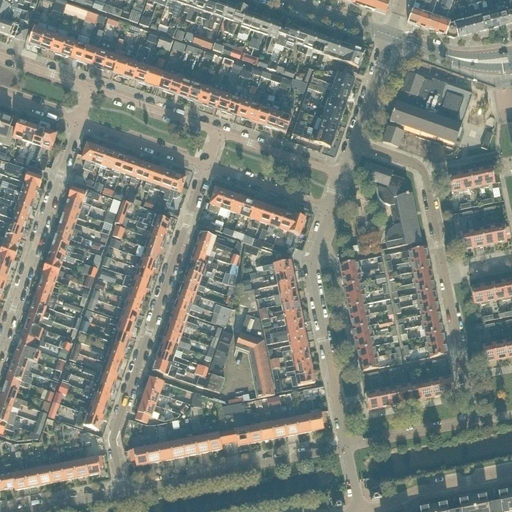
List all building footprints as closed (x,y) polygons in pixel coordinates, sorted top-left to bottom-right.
[(68,3),(64,1),(60,0),(57,0),(54,8),(65,12),(67,4),(68,3)] [(93,9),(95,3),(86,0),(84,6),(93,9)] [(168,0),(166,7),(170,9),(169,14),(173,15),(178,0),(168,0)] [(178,0),(173,15),(172,18),(178,20),(180,12),(179,12),(181,5),(186,7),(188,0),(178,0)] [(188,0),(186,7),(184,14),(188,15),(186,22),(190,23),(193,17),(198,0),(188,0)] [(198,0),(193,17),(190,23),(195,25),(197,18),(202,20),(208,0),(198,0)] [(214,0),(213,0),(208,0),(202,20),(206,21),(203,29),(208,30),(218,2),(214,0)] [(365,8),(367,0),(356,0),(355,5),(365,8)] [(378,0),(367,0),(365,8),(375,12),(378,0)] [(389,0),(378,0),(375,12),(386,16),(386,15),(391,0),(389,0)] [(426,3),(426,0),(421,0),(418,11),(413,10),(408,23),(418,27),(426,3)] [(427,0),(426,3),(418,27),(427,30),(431,16),(427,14),(431,0),(427,0)] [(436,33),(447,0),(442,0),(437,18),(431,16),(427,30),(436,33)] [(455,2),(455,0),(447,0),(436,33),(446,37),(451,23),(446,21),(452,2),(455,2)] [(502,27),(498,12),(494,0),(492,0),(490,1),(494,13),(489,15),(493,29),(502,27)] [(510,25),(505,7),(503,0),(499,0),(502,11),(498,12),(502,27),(510,25)] [(96,1),(95,3),(93,9),(102,12),(104,5),(105,4),(96,1)] [(222,3),(218,2),(208,30),(212,32),(215,24),(220,26),(222,20),(227,5),(226,5),(227,4),(222,2),(222,3)] [(17,9),(12,8),(0,3),(0,13),(18,20),(20,16),(15,14),(17,9)] [(489,15),(485,16),(481,3),(477,4),(480,17),(484,32),(493,29),(489,15)] [(74,18),(78,8),(67,4),(65,12),(64,14),(74,18)] [(111,15),(113,9),(104,5),(102,12),(111,16),(111,15)] [(234,6),(230,5),(229,6),(224,20),(229,22),(225,33),(229,34),(231,27),(238,9),(234,7),(234,6)] [(480,17),(476,18),(473,5),(469,6),(472,19),(476,34),(484,32),(480,17)] [(247,14),(248,9),(239,6),(238,9),(231,27),(229,34),(233,36),(238,22),(243,23),(246,14),(247,14)] [(85,22),(88,12),(78,8),(74,18),(85,22)] [(120,18),(122,12),(113,8),(113,9),(111,15),(120,18)] [(472,19),(468,20),(464,8),(460,9),(463,21),(467,36),(476,34),(472,19)] [(132,11),(131,15),(129,21),(138,25),(141,14),(132,11)] [(88,12),(85,22),(95,25),(96,23),(98,17),(99,15),(88,12)] [(129,21),(131,15),(122,12),(120,18),(129,21)] [(21,21),(18,20),(0,13),(0,23),(6,25),(7,21),(14,23),(19,25),(21,21)] [(30,24),(33,15),(28,13),(25,22),(30,24)] [(39,23),(42,15),(36,13),(31,27),(35,29),(30,44),(35,46),(35,47),(40,49),(48,26),(39,23)] [(250,15),(247,14),(246,14),(243,23),(239,35),(243,36),(244,35),(248,36),(250,32),(255,16),(251,14),(250,15)] [(254,49),(256,41),(264,20),(260,18),(255,16),(250,32),(255,33),(249,48),(254,49)] [(98,17),(96,23),(104,25),(106,19),(98,17)] [(148,20),(142,18),(140,25),(149,28),(152,19),(148,18),(148,20)] [(117,28),(119,22),(109,19),(107,25),(117,28)] [(157,31),(160,25),(161,20),(158,19),(155,27),(152,25),(151,29),(157,31)] [(268,21),(264,20),(256,41),(254,49),(258,51),(263,36),(268,38),(273,22),(268,20),(268,21)] [(284,48),(286,45),(292,27),(293,24),(283,21),(282,26),(278,36),(275,45),(284,48)] [(454,39),(467,36),(463,21),(452,24),(448,37),(454,39)] [(0,23),(0,34),(11,38),(13,34),(17,35),(15,39),(24,42),(30,24),(25,22),(22,29),(15,26),(14,28),(6,25),(0,23)] [(278,25),(278,24),(273,22),(268,38),(272,39),(267,55),(271,56),(275,45),(278,36),(282,26),(278,25)] [(167,35),(169,29),(160,25),(157,31),(167,35)] [(51,52),(59,30),(48,26),(40,49),(46,51),(46,50),(51,52)] [(138,37),(140,30),(130,27),(124,42),(128,44),(131,35),(138,37)] [(296,28),(295,29),(292,27),(286,45),(284,48),(288,50),(291,43),(295,45),(300,29),(296,28)] [(175,40),(178,31),(169,29),(167,35),(170,36),(169,38),(174,40),(175,40)] [(305,32),(306,31),(300,29),(295,45),(300,46),(298,53),(302,54),(309,33),(305,32)] [(61,57),(67,39),(69,33),(59,30),(51,52),(56,54),(56,55),(61,57)] [(77,43),(79,38),(81,33),(77,31),(74,42),(67,39),(61,57),(66,58),(67,57),(72,59),(77,43)] [(102,40),(104,33),(99,31),(93,48),(88,47),(82,64),(87,66),(88,64),(93,66),(100,46),(102,40)] [(178,31),(175,40),(182,42),(185,34),(178,31)] [(313,34),(313,35),(309,33),(302,54),(306,56),(308,49),(313,51),(318,36),(313,34)] [(161,38),(161,37),(151,34),(149,39),(159,42),(160,38),(161,38)] [(202,47),(205,39),(196,36),(195,39),(193,44),(202,47)] [(320,68),(322,62),(324,57),(330,41),(324,38),(318,36),(313,51),(312,53),(320,56),(316,67),(320,68)] [(173,42),(161,38),(160,38),(159,42),(157,48),(169,52),(173,42)] [(205,39),(202,47),(211,50),(214,42),(205,39)] [(103,48),(106,41),(102,40),(100,46),(93,66),(98,68),(98,69),(103,71),(109,54),(110,50),(103,48)] [(124,44),(124,42),(120,41),(114,56),(109,54),(103,71),(108,73),(109,72),(114,73),(119,58),(121,53),(123,47),(124,44)] [(335,43),(330,41),(324,57),(335,61),(341,44),(336,42),(335,43)] [(222,54),(225,45),(216,42),(213,51),(222,54)] [(82,64),(88,47),(77,43),(72,59),(77,61),(76,62),(82,64)] [(183,54),(186,46),(175,43),(173,50),(183,54)] [(347,46),(341,44),(335,61),(347,65),(352,48),(347,46)] [(240,60),(242,54),(243,50),(234,47),(233,51),(231,57),(240,60)] [(231,57),(233,51),(226,48),(224,55),(231,57)] [(364,60),(365,56),(364,55),(365,53),(352,48),(347,65),(345,70),(349,72),(351,66),(358,69),(361,62),(362,60),(364,60)] [(144,86),(150,68),(145,66),(150,50),(146,49),(142,60),(134,81),(140,83),(139,84),(144,86)] [(249,63),(251,57),(242,54),(240,60),(249,63)] [(258,67),(259,62),(260,60),(251,57),(249,63),(258,67)] [(123,78),(129,61),(119,58),(114,73),(119,75),(118,77),(123,78)] [(134,81),(142,60),(137,58),(135,63),(129,61),(123,78),(129,80),(129,79),(134,81)] [(232,68),(234,63),(224,60),(222,65),(232,68)] [(234,63),(232,68),(231,72),(240,76),(244,66),(234,63)] [(276,73),(278,67),(279,65),(272,63),(270,70),(276,73)] [(168,94),(174,77),(177,68),(167,65),(159,89),(164,91),(163,92),(168,94)] [(284,76),(286,70),(278,67),(276,73),(284,76)] [(163,72),(161,72),(150,68),(144,86),(150,88),(150,86),(155,88),(156,88),(156,86),(158,87),(163,72)] [(198,103),(209,71),(203,69),(201,76),(203,77),(200,86),(194,84),(188,101),(193,103),(193,101),(198,103)] [(261,78),(263,73),(253,69),(252,75),(261,78)] [(303,79),(302,82),(308,84),(312,71),(307,69),(303,79)] [(286,70),(284,76),(293,79),(295,73),(286,70)] [(354,81),(356,74),(349,72),(345,70),(343,77),(354,81)] [(213,80),(215,73),(209,71),(198,103),(203,105),(202,106),(207,108),(213,90),(208,88),(211,80),(213,80)] [(271,81),(273,76),(263,73),(261,78),(271,81)] [(343,77),(339,75),(331,73),(325,73),(325,76),(336,80),(334,87),(351,93),(353,87),(352,87),(354,81),(343,77)] [(423,80),(408,75),(402,93),(404,93),(399,106),(397,105),(383,143),(398,149),(405,128),(455,146),(461,127),(461,128),(460,133),(471,137),(477,120),(465,116),(463,123),(456,121),(463,100),(444,93),(447,86),(433,81),(432,84),(423,80)] [(281,85),(283,79),(273,76),(271,81),(271,82),(281,85)] [(184,80),(174,77),(168,94),(174,96),(174,95),(178,96),(184,80)] [(290,89),(290,88),(292,82),(283,79),(281,85),(279,89),(286,91),(287,88),(290,89)] [(188,101),(194,84),(184,80),(178,96),(183,98),(183,99),(188,101)] [(302,83),(296,82),(293,80),(292,82),(290,88),(298,91),(304,94),(307,85),(302,83)] [(334,87),(332,93),(310,85),(308,90),(323,95),(330,98),(346,104),(348,98),(349,98),(351,93),(334,87)] [(247,87),(244,96),(237,117),(242,118),(241,119),(246,121),(252,104),(257,89),(252,87),(252,88),(247,87)] [(227,95),(229,90),(225,88),(223,94),(217,110),(222,111),(222,113),(227,115),(233,97),(227,95)] [(217,110),(223,94),(213,90),(207,108),(212,110),(213,108),(217,110)] [(256,123),(265,98),(266,95),(261,93),(257,105),(252,104),(246,121),(252,123),(252,122),(256,123)] [(237,117),(244,96),(240,94),(238,99),(233,97),(227,115),(232,116),(232,115),(237,117)] [(343,115),(345,110),(344,109),(346,104),(330,98),(323,95),(322,98),(323,98),(320,107),(326,109),(343,115)] [(266,128),(272,111),(274,104),(267,101),(268,99),(265,98),(256,123),(261,125),(260,126),(266,128)] [(276,130),(286,102),(281,100),(279,105),(274,104),(272,111),(266,128),(271,130),(271,129),(276,130)] [(304,114),(308,103),(304,101),(300,113),(304,114)] [(286,134),(292,118),(294,111),(287,108),(289,103),(286,102),(276,130),(286,134)] [(341,121),(343,115),(326,109),(324,116),(318,114),(316,118),(322,121),(338,126),(340,121),(341,121)] [(13,120),(3,116),(0,123),(0,142),(10,146),(15,133),(9,131),(13,120)] [(336,132),(338,126),(322,121),(318,132),(335,138),(337,132),(336,132)] [(29,125),(19,122),(15,133),(13,138),(19,141),(17,147),(20,148),(29,125)] [(318,132),(300,126),(296,124),(292,136),(330,149),(332,143),(333,144),(335,138),(318,132)] [(32,145),(38,128),(29,125),(20,148),(25,150),(27,143),(32,145)] [(40,154),(42,149),(48,131),(38,128),(32,145),(36,147),(34,152),(40,154)] [(55,141),(57,135),(48,131),(42,149),(40,154),(37,160),(36,163),(34,169),(44,172),(49,160),(43,158),(46,150),(52,152),(55,141)] [(493,135),(492,135),(487,133),(481,149),(487,151),(493,135)] [(84,186),(86,180),(89,171),(97,148),(87,145),(82,160),(88,162),(83,178),(76,176),(74,182),(84,186)] [(102,149),(102,150),(97,148),(89,171),(93,173),(96,165),(102,167),(107,150),(102,149)] [(108,180),(108,178),(116,155),(112,153),(112,152),(107,150),(102,167),(107,169),(104,179),(108,180)] [(121,157),(116,155),(108,178),(113,179),(115,172),(121,174),(127,157),(121,155),(121,157)] [(131,160),(132,159),(127,157),(121,174),(126,176),(126,178),(130,179),(136,162),(131,160)] [(36,163),(30,161),(28,167),(34,169),(36,163)] [(142,164),(138,162),(137,162),(137,163),(138,163),(132,180),(130,184),(134,185),(137,179),(142,181),(148,164),(143,163),(142,164)] [(8,164),(3,163),(1,170),(6,172),(5,174),(18,178),(22,169),(8,164)] [(392,176),(393,173),(366,163),(361,178),(381,185),(379,189),(386,191),(388,193),(385,196),(388,199),(391,196),(393,198),(398,226),(395,227),(389,232),(387,239),(387,242),(386,243),(387,250),(421,243),(412,195),(409,195),(408,194),(405,181),(392,176)] [(148,194),(149,191),(151,187),(157,169),(152,167),(153,166),(148,164),(142,181),(148,183),(144,192),(148,194)] [(488,186),(495,184),(492,167),(481,170),(484,189),(488,188),(488,186)] [(157,169),(151,187),(149,191),(153,193),(156,186),(161,188),(167,171),(162,169),(162,171),(157,169)] [(480,190),(484,189),(481,170),(470,172),(473,189),(479,187),(480,190)] [(172,174),(172,173),(167,171),(161,188),(167,190),(164,198),(161,209),(158,208),(157,211),(163,213),(164,210),(176,176),(172,174)] [(467,190),(473,189),(470,172),(459,174),(463,193),(467,192),(467,190)] [(43,178),(42,178),(28,173),(28,174),(25,173),(24,177),(26,178),(25,184),(39,189),(43,178)] [(459,194),(463,193),(459,174),(448,176),(452,193),(458,192),(459,194)] [(186,179),(184,178),(176,176),(164,210),(163,213),(173,217),(175,210),(169,208),(175,192),(181,194),(186,179)] [(92,189),(94,182),(86,180),(84,186),(92,189)] [(39,189),(25,184),(23,189),(9,185),(7,189),(10,190),(12,187),(17,188),(15,192),(35,199),(39,189)] [(101,194),(104,186),(96,184),(93,191),(101,194)] [(10,190),(7,189),(4,188),(3,193),(15,197),(13,203),(17,204),(32,209),(35,199),(15,192),(10,190)] [(87,192),(86,193),(72,188),(68,199),(69,199),(83,204),(85,198),(98,203),(100,196),(87,192)] [(112,198),(114,192),(105,189),(103,195),(112,198)] [(221,209),(226,193),(216,190),(209,212),(219,215),(221,209)] [(231,194),(231,195),(226,193),(221,209),(231,213),(237,195),(231,194)] [(242,198),(242,197),(237,195),(231,213),(236,215),(234,220),(238,221),(240,216),(246,200),(242,198)] [(81,210),(83,204),(69,199),(65,210),(88,218),(89,213),(81,210)] [(250,202),(246,200),(240,216),(238,221),(238,223),(243,224),(245,218),(250,220),(256,202),(251,200),(250,202)] [(116,216),(121,203),(113,201),(109,213),(116,216)] [(153,210),(155,204),(147,201),(145,207),(153,210)] [(123,202),(118,217),(123,218),(129,204),(124,202),(123,202)] [(261,205),(261,204),(256,202),(250,220),(255,221),(253,229),(257,231),(260,223),(266,207),(261,205)] [(32,209),(17,204),(13,203),(12,203),(10,207),(0,203),(0,209),(28,220),(32,209)] [(356,206),(359,214),(365,213),(363,204),(356,206)] [(270,207),(270,208),(266,207),(260,223),(270,226),(276,209),(270,207)] [(25,230),(28,220),(0,209),(0,215),(12,220),(10,225),(25,230)] [(281,212),(281,211),(276,209),(270,226),(274,228),(268,245),(274,246),(274,245),(277,238),(278,235),(285,214),(281,212)] [(86,223),(88,218),(65,210),(61,220),(76,225),(77,221),(86,223)] [(113,226),(116,216),(109,213),(108,213),(104,223),(113,226)] [(285,214),(278,235),(277,238),(280,239),(283,231),(289,233),(295,216),(290,214),(290,215),(285,214)] [(152,228),(167,233),(171,223),(149,215),(147,222),(145,221),(143,225),(145,226),(152,228)] [(305,221),(305,219),(295,216),(289,233),(287,240),(292,241),(295,235),(300,237),(303,227),(304,227),(306,222),(305,221)] [(122,226),(124,219),(123,218),(118,217),(115,224),(122,226)] [(357,232),(364,230),(362,218),(355,220),(357,232)] [(74,230),(76,225),(61,220),(58,231),(80,239),(82,233),(74,230)] [(213,231),(215,226),(215,225),(205,222),(203,228),(213,231)] [(503,225),(496,227),(495,224),(492,225),(496,245),(507,242),(506,240),(511,239),(509,227),(504,228),(503,225)] [(25,230),(10,225),(9,230),(0,226),(0,232),(7,235),(21,240),(25,230)] [(485,247),(496,245),(492,225),(487,226),(487,228),(481,230),(485,247)] [(167,233),(152,228),(145,226),(143,231),(150,233),(148,238),(165,244),(166,239),(165,239),(167,233)] [(122,241),(125,231),(116,227),(112,237),(122,241)] [(233,238),(235,233),(225,229),(223,234),(233,238)] [(463,251),(474,249),(470,229),(466,230),(466,233),(460,234),(463,251)] [(481,230),(475,231),(474,229),(470,229),(474,249),(485,247),(481,230)] [(82,239),(80,239),(58,231),(54,241),(68,246),(70,241),(81,244),(82,239)] [(21,240),(7,235),(0,232),(0,238),(5,240),(3,245),(18,250),(21,240)] [(214,244),(216,239),(201,233),(197,243),(213,249),(233,256),(237,246),(229,243),(227,248),(214,244)] [(235,233),(233,238),(243,241),(244,236),(235,233)] [(109,237),(102,234),(101,234),(103,235),(101,243),(106,245),(109,237)] [(252,247),(254,240),(244,236),(243,241),(242,243),(245,244),(252,247)] [(163,249),(165,244),(148,238),(146,245),(137,242),(136,246),(137,246),(145,249),(160,254),(162,249),(163,249)] [(262,248),(264,243),(254,240),(252,247),(260,249),(262,250),(262,248)] [(67,252),(68,246),(54,241),(51,252),(75,260),(83,263),(85,258),(67,252)] [(209,258),(213,249),(197,243),(196,248),(195,248),(193,253),(209,258)] [(237,246),(233,256),(240,258),(242,247),(238,243),(237,246)] [(264,243),(262,248),(272,251),(274,246),(268,245),(264,243)] [(260,249),(252,247),(245,244),(244,253),(257,258),(260,249)] [(14,261),(18,250),(3,245),(0,254),(0,255),(14,261)] [(282,255),(284,248),(274,245),(274,246),(272,251),(282,255)] [(292,258),(295,250),(285,246),(284,248),(282,255),(292,258)] [(409,263),(428,259),(426,248),(409,252),(410,259),(408,259),(409,263)] [(158,259),(160,254),(145,249),(141,259),(157,265),(159,260),(158,259)] [(111,260),(114,252),(108,250),(105,258),(106,258),(111,260)] [(74,265),(75,260),(51,252),(47,262),(61,267),(63,262),(74,265)] [(99,252),(95,262),(102,264),(105,254),(99,252)] [(213,260),(209,258),(193,253),(191,258),(192,258),(191,263),(206,268),(216,272),(218,267),(212,264),(213,260)] [(0,267),(10,271),(14,261),(0,255),(0,267)] [(240,258),(233,256),(229,265),(232,266),(238,268),(240,258)] [(157,265),(141,259),(135,257),(132,268),(153,275),(155,270),(156,270),(157,265)] [(111,260),(106,258),(103,267),(108,269),(111,260)] [(413,274),(430,270),(428,259),(409,263),(409,268),(412,267),(413,274)] [(59,273),(61,267),(47,262),(43,273),(58,278),(63,280),(65,275),(59,273)] [(258,279),(263,278),(293,272),(291,262),(256,269),(257,274),(258,279)] [(361,269),(358,269),(357,262),(340,265),(342,277),(362,273),(361,269)] [(202,278),(206,268),(191,263),(189,267),(188,267),(186,272),(202,278)] [(237,278),(238,268),(232,266),(229,276),(230,276),(237,278)] [(10,271),(0,267),(0,279),(7,281),(10,271)] [(95,279),(98,270),(91,268),(88,276),(95,279)] [(150,285),(152,280),(151,280),(153,275),(133,268),(131,271),(136,273),(134,280),(150,285)] [(413,285),(415,284),(432,281),(430,270),(413,274),(414,280),(412,280),(413,285)] [(106,281),(108,275),(100,272),(98,278),(106,281)] [(200,283),(202,278),(186,272),(184,277),(185,278),(184,282),(204,289),(205,285),(200,283)] [(295,277),(294,277),(293,272),(263,278),(264,282),(269,281),(270,288),(278,286),(296,282),(295,277)] [(63,280),(58,278),(43,273),(40,283),(54,288),(56,283),(68,287),(70,282),(63,280)] [(360,278),(362,277),(362,273),(342,277),(345,287),(361,284),(360,278)] [(236,288),(237,278),(230,276),(229,283),(231,284),(230,287),(236,288)] [(150,285),(134,280),(126,277),(123,287),(131,290),(146,295),(147,290),(148,291),(150,285)] [(510,298),(511,297),(511,280),(503,282),(507,301),(511,300),(510,298)] [(417,295),(435,291),(432,281),(415,284),(417,295)] [(97,282),(95,288),(103,291),(106,284),(97,282)] [(205,289),(204,289),(184,282),(182,286),(181,286),(179,291),(184,293),(196,297),(197,292),(204,294),(205,289)] [(296,288),(297,288),(296,282),(278,286),(280,296),(297,293),(296,288)] [(502,302),(507,301),(503,282),(492,284),(496,301),(502,300),(502,302)] [(52,293),(54,288),(40,283),(36,294),(57,301),(59,295),(52,293)] [(242,292),(251,291),(250,284),(240,286),(242,292)] [(365,290),(362,290),(361,284),(345,287),(347,298),(366,294),(365,290)] [(489,302),(496,301),(492,284),(482,286),(485,305),(490,305),(489,302)] [(481,306),(485,305),(482,286),(471,288),(474,305),(481,304),(481,306)] [(235,299),(236,288),(230,287),(227,297),(228,297),(235,299)] [(144,300),(146,295),(131,290),(127,300),(143,306),(145,301),(144,300)] [(97,302),(100,293),(94,291),(91,299),(97,302)] [(196,297),(184,293),(179,291),(178,296),(179,297),(177,301),(184,303),(198,308),(203,310),(209,312),(211,308),(194,303),(196,297)] [(417,306),(437,302),(435,291),(417,295),(419,301),(416,301),(417,306)] [(256,304),(254,292),(246,293),(244,308),(249,309),(256,304)] [(299,297),(298,297),(297,293),(280,296),(282,306),(300,302),(299,297)] [(57,301),(36,294),(33,304),(47,309),(53,311),(57,301)] [(364,299),(367,298),(366,294),(347,298),(349,308),(365,305),(364,299)] [(235,300),(235,299),(228,297),(226,304),(228,305),(228,307),(233,309),(235,300)] [(94,311),(97,302),(91,299),(88,309),(94,311)] [(143,306),(127,300),(125,305),(120,303),(118,309),(123,311),(139,316),(140,311),(141,311),(143,306)] [(198,308),(184,303),(177,301),(176,305),(175,305),(173,310),(174,310),(174,311),(189,316),(191,311),(202,314),(203,310),(198,308)] [(300,308),(301,308),(300,302),(282,306),(283,312),(268,315),(261,317),(261,321),(262,321),(269,319),(271,319),(277,318),(284,316),(301,313),(300,308)] [(439,312),(438,308),(437,302),(417,306),(418,310),(420,310),(422,316),(439,312)] [(47,309),(33,304),(29,315),(50,322),(52,317),(45,315),(47,309)] [(256,304),(249,309),(247,315),(257,311),(256,304)] [(367,311),(366,308),(365,305),(349,308),(351,319),(370,315),(369,311),(367,311)] [(229,318),(231,311),(223,309),(221,315),(229,318)] [(137,320),(139,316),(123,311),(120,321),(135,326),(135,325),(136,325),(138,321),(137,320)] [(247,315),(247,317),(259,321),(257,311),(247,315)] [(83,322),(90,324),(91,324),(93,319),(90,319),(92,314),(87,312),(83,322)] [(421,327),(441,323),(439,312),(422,316),(423,322),(421,323),(421,327)] [(188,318),(173,313),(173,314),(172,314),(170,319),(171,319),(170,323),(192,331),(196,332),(198,327),(187,323),(188,318)] [(303,317),(302,318),(301,313),(284,316),(286,326),(304,323),(303,317)] [(53,323),(50,322),(29,315),(25,325),(40,330),(42,324),(52,328),(53,323)] [(227,323),(229,318),(221,315),(221,316),(219,321),(227,323)] [(368,320),(371,319),(370,315),(351,319),(353,330),(370,326),(368,320)] [(66,327),(74,330),(78,331),(78,332),(82,321),(70,317),(66,327)] [(247,317),(235,349),(249,354),(250,356),(266,353),(259,321),(247,317)] [(217,326),(225,329),(227,323),(219,321),(217,326)] [(88,330),(90,324),(83,322),(80,332),(91,336),(92,331),(88,330)] [(134,329),(134,328),(119,323),(117,328),(109,325),(107,330),(131,339),(132,334),(134,334),(135,330),(134,329)] [(192,331),(170,323),(168,327),(167,327),(165,332),(182,338),(183,333),(191,335),(192,331)] [(304,328),(305,328),(304,323),(286,326),(287,332),(272,335),(273,339),(305,333),(304,328)] [(426,337),(443,334),(441,323),(421,327),(422,331),(425,331),(426,337)] [(38,336),(40,330),(25,325),(22,336),(46,344),(59,349),(60,345),(55,343),(55,342),(38,336)] [(373,332),(371,333),(370,326),(353,330),(355,340),(374,336),(373,332)] [(129,344),(131,339),(107,330),(105,336),(114,339),(112,344),(128,349),(130,344),(129,344)] [(180,343),(182,338),(165,332),(163,337),(164,338),(163,342),(184,350),(189,352),(190,352),(191,347),(180,343)] [(223,333),(220,344),(225,345),(228,335),(223,333)] [(307,338),(306,338),(305,333),(273,339),(266,341),(267,346),(289,342),(290,347),(308,343),(307,338)] [(426,348),(445,344),(443,334),(426,337),(427,344),(425,344),(426,348)] [(233,336),(228,335),(225,345),(230,347),(233,336)] [(44,349),(46,344),(22,336),(18,346),(32,351),(34,345),(44,349)] [(373,341),(375,341),(374,336),(355,340),(357,351),(374,348),(373,341)] [(219,340),(215,338),(213,338),(210,348),(215,350),(219,340)] [(504,342),(497,343),(497,341),(493,342),(496,361),(507,359),(504,342)] [(189,352),(184,350),(163,342),(161,347),(160,347),(158,352),(175,357),(177,352),(188,356),(189,352)] [(486,363),(496,361),(493,342),(488,343),(489,345),(482,346),(486,363)] [(283,358),(285,358),(309,353),(308,349),(309,348),(308,343),(290,347),(291,352),(282,353),(283,358)] [(127,354),(128,349),(112,344),(110,349),(94,344),(92,348),(101,351),(124,359),(125,354),(127,354)] [(230,347),(225,345),(220,344),(217,351),(228,354),(230,347)] [(428,359),(447,356),(445,344),(426,348),(428,359)] [(73,353),(79,355),(81,347),(75,345),(73,353)] [(41,354),(32,351),(18,346),(14,357),(34,363),(37,364),(41,354)] [(377,353),(375,354),(374,348),(357,351),(359,361),(378,358),(377,353)] [(65,360),(69,352),(62,350),(59,358),(65,360)] [(122,364),(124,359),(101,351),(97,361),(105,364),(121,370),(123,365),(122,364)] [(228,355),(228,354),(217,351),(215,357),(226,360),(228,355)] [(188,367),(173,362),(175,357),(158,352),(157,357),(158,357),(156,362),(171,367),(176,369),(178,365),(184,367),(183,371),(186,372),(188,367)] [(76,363),(79,355),(73,353),(70,361),(76,363)] [(251,364),(267,361),(266,353),(250,356),(251,364)] [(311,358),(310,358),(309,353),(285,358),(286,362),(293,361),(294,367),(312,363),(311,358)] [(30,374),(34,363),(14,357),(11,367),(25,372),(30,374)] [(224,366),(226,360),(215,357),(213,362),(224,366)] [(377,362),(379,362),(378,358),(359,361),(362,373),(378,369),(377,362)] [(62,373),(66,363),(59,360),(55,371),(62,373)] [(270,361),(272,371),(280,369),(278,360),(270,361)] [(253,371),(268,367),(267,361),(251,364),(253,371)] [(186,372),(183,371),(176,369),(171,367),(156,362),(153,372),(175,379),(177,374),(184,377),(186,372)] [(222,372),(224,366),(213,362),(211,368),(222,372)] [(287,379),(291,378),(313,374),(312,369),(313,369),(312,363),(294,367),(295,372),(286,374),(287,379)] [(120,375),(121,370),(105,364),(101,374),(117,380),(118,374),(120,375)] [(23,377),(25,372),(11,367),(7,378),(28,385),(31,386),(33,381),(23,377)] [(254,378),(270,374),(268,367),(253,371),(254,378)] [(220,378),(222,372),(211,368),(209,374),(220,378)] [(114,390),(116,385),(115,385),(117,380),(101,374),(85,369),(84,373),(100,379),(98,385),(114,390)] [(62,373),(55,371),(54,370),(53,370),(57,371),(54,380),(58,382),(62,373)] [(75,372),(73,377),(84,381),(86,375),(75,372)] [(69,383),(71,376),(66,374),(63,381),(69,383)] [(225,380),(220,378),(209,374),(207,380),(206,382),(222,387),(225,380)] [(256,385),(271,382),(270,374),(254,378),(256,385)] [(293,388),(298,387),(315,384),(313,374),(291,378),(293,388)] [(452,377),(444,378),(444,376),(440,377),(444,396),(455,394),(452,377)] [(206,382),(207,380),(200,377),(197,387),(204,390),(204,389),(206,382)] [(433,398),(444,396),(440,377),(436,378),(436,380),(430,381),(433,398)] [(27,389),(28,385),(7,378),(3,388),(18,393),(20,387),(27,389)] [(160,395),(164,384),(150,379),(146,390),(160,395)] [(281,380),(279,380),(274,381),(277,394),(284,392),(281,380)] [(430,381),(423,383),(423,380),(419,381),(423,400),(433,398),(430,381)] [(412,402),(423,400),(419,381),(414,382),(415,384),(408,386),(412,402)] [(220,394),(222,387),(206,382),(204,389),(220,394)] [(257,392),(273,389),(271,382),(256,385),(257,392)] [(58,394),(64,396),(66,397),(70,386),(62,383),(58,394)] [(114,390),(98,385),(92,383),(90,388),(86,387),(85,392),(109,400),(111,395),(112,396),(114,390)] [(55,393),(57,387),(51,385),(49,391),(55,393)] [(391,407),(401,405),(398,385),(393,386),(394,389),(387,390),(391,407)] [(408,386),(402,387),(402,385),(398,385),(401,405),(412,402),(408,386)] [(16,399),(18,393),(3,388),(0,398),(17,405),(21,406),(23,407),(29,409),(30,404),(16,399)] [(259,400),(274,396),(273,389),(257,392),(259,400)] [(387,390),(381,391),(381,389),(376,390),(380,409),(391,407),(387,390)] [(156,407),(160,395),(146,390),(142,402),(156,407)] [(369,411),(380,409),(376,390),(372,391),(373,393),(366,394),(369,411)] [(51,403),(54,394),(44,391),(41,400),(51,403)] [(108,405),(109,400),(85,392),(84,396),(88,397),(93,399),(91,405),(107,411),(109,406),(108,405)] [(64,396),(58,394),(56,393),(53,403),(60,406),(64,396)] [(202,409),(201,397),(194,394),(191,408),(202,409)] [(19,411),(21,406),(17,405),(0,398),(0,410),(11,414),(13,408),(19,411)] [(299,435),(296,419),(292,400),(288,400),(290,413),(289,414),(291,420),(283,421),(287,438),(299,435)] [(213,412),(215,403),(205,401),(203,410),(213,412)] [(152,419),(156,407),(142,402),(138,414),(149,418),(152,419)] [(45,403),(42,411),(48,412),(51,404),(45,403)] [(54,420),(59,406),(53,404),(48,418),(54,420)] [(105,416),(107,411),(91,405),(89,411),(81,408),(80,413),(87,416),(102,421),(104,416),(105,416)] [(17,416),(11,414),(0,410),(0,422),(19,429),(22,430),(23,428),(20,427),(21,424),(15,422),(17,416)] [(43,426),(47,415),(41,413),(38,424),(43,426)] [(102,421),(87,416),(80,413),(75,427),(83,430),(84,426),(99,431),(102,421)] [(323,424),(327,423),(324,413),(308,416),(311,433),(324,430),(323,424)] [(147,424),(149,418),(138,414),(136,421),(147,424)] [(299,435),(311,433),(308,416),(296,419),(299,435)] [(275,440),(287,438),(283,421),(271,423),(275,440)] [(18,434),(19,429),(0,422),(0,434),(3,436),(5,429),(18,434)] [(263,442),(275,440),(271,423),(259,426),(263,442)] [(34,434),(40,436),(43,426),(38,424),(34,434)] [(250,445),(263,442),(259,426),(247,428),(250,445)] [(238,447),(250,445),(247,428),(235,431),(237,443),(238,447)] [(229,444),(237,443),(235,431),(227,432),(229,444)] [(89,445),(87,434),(80,432),(83,447),(89,445)] [(221,446),(229,444),(227,432),(219,434),(221,446)] [(28,442),(38,441),(40,436),(34,434),(31,433),(28,442)] [(222,450),(221,446),(219,434),(206,436),(210,453),(222,450)] [(198,455),(210,453),(206,436),(194,439),(198,455)] [(185,458),(198,455),(194,439),(182,441),(184,449),(185,458)] [(185,458),(184,449),(182,441),(170,444),(173,460),(185,458)] [(161,463),(173,460),(170,444),(158,446),(161,463)] [(149,465),(161,463),(158,446),(146,448),(149,465)] [(137,468),(149,465),(146,448),(129,452),(131,462),(135,461),(137,468)] [(64,482),(61,465),(58,454),(55,454),(56,459),(55,460),(56,466),(48,468),(52,484),(64,482)] [(100,469),(103,468),(101,457),(85,461),(88,477),(101,475),(100,469)] [(76,479),(88,477),(85,461),(73,463),(76,479)] [(64,482),(76,479),(73,463),(61,465),(64,482)] [(40,487),(52,484),(48,468),(36,470),(40,487)] [(40,487),(36,470),(24,473),(27,489),(40,487)] [(15,491),(27,489),(24,473),(12,475),(14,489),(15,491)] [(0,481),(2,491),(14,489),(12,475),(0,477),(0,481)] [(371,501),(382,499),(380,490),(370,492),(371,501)] [(497,502),(494,503),(495,511),(507,511),(511,511),(511,492),(511,491),(501,493),(499,494),(500,502),(497,502)] [(486,496),(472,499),(475,511),(495,511),(494,503),(487,504),(486,499),(486,496)] [(334,508),(345,506),(343,497),(332,500),(334,508)] [(461,510),(454,511),(475,511),(472,499),(459,502),(460,503),(461,510)]
